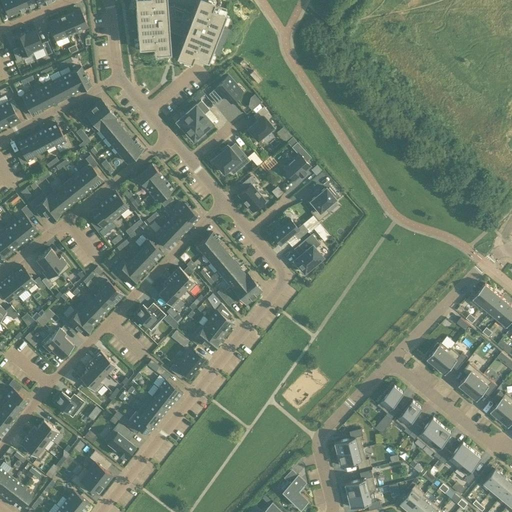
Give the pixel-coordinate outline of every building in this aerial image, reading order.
[(0,0),(8,16),(18,12),(12,0),(0,0)] [(12,0),(18,12),(28,7),(24,0),(12,0)] [(134,0),(137,44),(152,43),(153,50),(167,49),(168,50),(169,50),(168,30),(170,31),(180,35),(182,35),(175,54),(176,55),(177,53),(190,59),(193,52),(201,55),(207,57),(209,52),(209,53),(219,57),(233,21),(223,17),(222,17),(224,12),(210,7),(212,0),(195,0),(191,12),(184,9),(172,5),(166,5),(165,0),(134,0)] [(439,0),(425,0),(424,2),(440,15),(447,6),(439,0)] [(424,2),(418,8),(435,21),(440,15),(424,2)] [(501,18),(497,22),(505,30),(511,23),(511,7),(510,10),(506,7),(498,15),(501,18)] [(77,31),(88,27),(80,8),(69,13),(77,31)] [(418,8),(413,15),(429,28),(435,21),(418,8)] [(66,36),(77,31),(69,13),(58,17),(66,36)] [(413,15),(408,21),(424,34),(429,28),(413,15)] [(55,41),(66,36),(58,17),(47,22),(55,41)] [(408,21),(402,28),(419,41),(424,34),(408,21)] [(33,52),(43,48),(46,55),(52,52),(47,41),(41,43),(35,28),(24,32),(32,52),(33,52)] [(402,28),(397,34),(414,48),(419,41),(402,28)] [(33,52),(32,52),(24,32),(13,37),(17,47),(12,50),(17,61),(33,54),(34,54),(33,52)] [(397,34),(390,43),(407,56),(414,48),(397,34)] [(479,36),(471,44),(485,59),(493,51),(479,36)] [(471,44),(465,49),(479,65),(485,59),(471,44)] [(465,49),(459,55),(473,70),(479,65),(465,49)] [(459,55),(452,61),(467,76),(473,70),(459,55)] [(452,61),(446,66),(460,82),(467,76),(452,61)] [(80,89),(90,84),(80,66),(71,71),(80,89)] [(446,66),(440,72),(454,87),(460,82),(446,66)] [(253,70),(249,74),(257,83),(261,79),(253,70)] [(70,94),(80,89),(71,71),(61,76),(70,94)] [(440,72),(432,79),(446,95),(454,87),(440,72)] [(236,85),(228,75),(216,85),(217,86),(208,93),(217,103),(225,96),(230,101),(239,93),(234,87),(236,85)] [(61,99),(70,94),(61,76),(51,81),(61,99)] [(51,104),(61,99),(51,81),(41,86),(51,104)] [(42,109),(51,104),(41,86),(32,91),(42,110),(42,109)] [(32,115),(42,110),(32,91),(22,96),(32,115)] [(253,94),(250,97),(257,105),(260,102),(253,94)] [(85,112),(98,128),(114,115),(101,99),(85,112)] [(0,103),(0,107),(8,123),(18,118),(9,100),(0,103)] [(178,122),(176,123),(181,129),(183,127),(193,139),(211,123),(203,114),(209,109),(201,100),(177,121),(178,122)] [(253,115),(257,120),(248,128),(257,139),(261,136),(263,139),(270,132),(268,130),(272,127),(266,119),(271,116),(263,106),(253,115)] [(98,128),(105,136),(119,124),(113,117),(114,115),(98,128)] [(56,146),(66,141),(56,122),(46,127),(56,146)] [(105,136),(112,144),(126,133),(119,124),(105,136)] [(285,141),(292,135),(283,125),(277,131),(285,141)] [(55,146),(56,146),(46,127),(37,132),(45,148),(54,143),(55,146)] [(76,132),(82,140),(88,136),(81,128),(76,132)] [(35,153),(45,148),(37,132),(27,137),(36,156),(37,156),(35,153)] [(112,144),(119,153),(135,139),(133,141),(126,133),(112,144)] [(511,139),(505,134),(498,143),(511,153),(511,139)] [(21,164),(36,156),(27,137),(17,143),(21,150),(15,153),(21,164)] [(126,161),(137,152),(142,148),(135,139),(119,153),(126,161)] [(305,161),(310,156),(297,142),(292,147),(298,154),(283,168),(287,172),(285,174),(291,180),(292,178),(294,180),(299,175),(300,176),(305,171),(304,170),(310,165),(305,161)] [(511,153),(498,143),(491,152),(507,165),(511,158),(511,153)] [(235,154),(228,145),(212,159),(223,173),(236,162),(240,167),(249,160),(241,149),(235,154)] [(255,150),(249,154),(256,165),(261,161),(255,150)] [(93,187),(102,180),(92,167),(97,163),(90,154),(85,158),(89,163),(80,170),(93,187)] [(136,176),(143,185),(159,171),(152,163),(136,176)] [(93,187),(80,170),(71,176),(84,193),(92,186),(93,187)] [(143,185),(150,193),(166,180),(159,171),(143,185)] [(255,179),(251,174),(240,183),(244,189),(239,194),(244,200),(243,201),(244,201),(246,203),(246,204),(247,204),(252,210),(264,199),(251,183),(255,179)] [(76,199),(84,193),(71,176),(63,183),(76,199)] [(150,193),(157,202),(173,188),(166,180),(150,193)] [(67,206),(76,199),(63,183),(54,190),(67,206)] [(27,187),(21,191),(25,198),(31,194),(27,187)] [(333,196),(335,195),(329,188),(327,189),(325,187),(310,200),(315,207),(310,211),(313,215),(318,221),(328,212),(325,207),(335,199),(333,196)] [(59,213),(67,206),(54,190),(46,197),(59,213)] [(129,207),(128,207),(116,191),(107,198),(120,214),(129,207)] [(50,220),(59,213),(46,197),(37,204),(33,199),(28,203),(36,212),(41,208),(50,220)] [(111,221),(120,214),(107,198),(98,205),(111,221)] [(176,209),(183,202),(179,199),(172,206),(176,209)] [(192,224),(199,216),(184,202),(177,210),(192,224)] [(16,221),(28,237),(37,230),(28,218),(33,214),(25,204),(20,208),(25,214),(16,220),(16,221)] [(98,232),(111,221),(98,205),(90,212),(95,218),(90,222),(98,232)] [(184,232),(192,224),(177,210),(169,218),(184,232)] [(313,215),(306,220),(313,228),(319,223),(319,222),(318,221),(313,215)] [(293,232),(298,238),(307,230),(302,224),(297,228),(289,218),(288,219),(286,216),(280,221),(282,223),(271,233),(280,244),(293,232)] [(7,228),(7,227),(20,243),(28,237),(16,221),(16,220),(14,218),(5,225),(7,228)] [(129,227),(132,230),(142,222),(140,218),(129,227)] [(176,240),(184,232),(169,218),(161,226),(176,240)] [(149,225),(156,231),(161,226),(154,220),(149,225)] [(313,228),(318,234),(324,229),(319,223),(313,228)] [(154,234),(169,248),(176,240),(161,226),(154,234)] [(0,235),(12,250),(20,243),(7,227),(7,228),(0,233),(0,235)] [(204,253),(220,240),(212,231),(197,244),(204,253)] [(300,267),(303,271),(304,272),(304,271),(321,257),(322,257),(321,256),(315,248),(320,244),(311,233),(297,245),(303,251),(294,259),(293,260),(294,260),(294,261),(293,262),(298,268),(300,267)] [(0,235),(0,253),(3,257),(12,250),(0,235)] [(139,246),(141,248),(153,260),(161,251),(146,237),(139,246)] [(204,253),(211,261),(225,250),(218,242),(220,240),(204,253)] [(60,256),(58,258),(49,247),(42,253),(56,271),(63,265),(66,263),(60,256)] [(153,260),(141,248),(133,255),(146,268),(153,260)] [(211,261),(218,270),(232,258),(225,250),(211,261)] [(35,258),(44,269),(41,271),(47,278),(50,276),(56,271),(42,253),(36,258),(35,258)] [(126,263),(139,275),(146,268),(133,255),(126,263)] [(239,266),(232,258),(218,270),(225,278),(239,266)] [(122,259),(110,272),(118,280),(123,276),(131,283),(139,275),(126,263),(122,259)] [(33,280),(22,266),(21,265),(12,272),(26,289),(35,281),(41,289),(46,285),(38,276),(33,280)] [(192,281),(192,280),(178,266),(177,267),(170,275),(184,288),(192,281)] [(245,274),(239,266),(225,278),(232,286),(247,273),(247,272),(245,274)] [(18,295),(26,289),(12,272),(13,273),(5,279),(18,295)] [(261,289),(247,273),(232,286),(245,302),(261,289)] [(177,296),(184,288),(170,275),(162,282),(165,285),(177,296)] [(18,295),(5,279),(0,283),(0,290),(9,302),(18,295)] [(90,279),(86,283),(85,284),(90,288),(95,283),(90,279)] [(122,294),(107,279),(99,288),(114,303),(122,294)] [(481,305),(494,290),(485,283),(470,301),(479,309),(482,305),(481,305)] [(172,307),(179,299),(177,296),(165,285),(157,293),(172,307)] [(114,303),(99,288),(101,290),(93,297),(106,310),(113,302),(114,303)] [(502,297),(494,290),(481,305),(482,305),(490,312),(490,311),(502,297)] [(206,298),(214,304),(219,298),(211,292),(206,298)] [(228,305),(233,301),(225,292),(223,293),(220,296),(228,305)] [(106,310),(93,297),(86,305),(99,317),(106,310)] [(510,304),(502,297),(490,311),(490,312),(498,318),(510,304)] [(219,300),(215,303),(221,311),(225,308),(219,300)] [(155,305),(151,310),(143,302),(135,311),(151,328),(164,314),(155,305)] [(511,305),(510,304),(498,318),(496,320),(505,327),(511,319),(511,305)] [(11,305),(6,311),(14,318),(19,312),(11,305)] [(86,305),(79,313),(78,313),(91,325),(99,317),(86,305)] [(78,313),(79,313),(75,308),(67,317),(64,314),(60,319),(68,327),(73,323),(84,333),(91,325),(78,313)] [(225,331),(232,322),(216,309),(209,318),(225,331)] [(178,324),(170,316),(165,321),(173,329),(178,324)] [(457,322),(466,329),(470,325),(460,317),(457,322)] [(218,339),(225,331),(209,318),(202,326),(200,324),(200,325),(218,339)] [(211,348),(218,339),(200,325),(193,333),(189,331),(185,335),(195,343),(199,338),(211,348)] [(73,345),(63,335),(65,333),(59,327),(58,327),(56,329),(50,335),(66,351),(72,345),(73,345)] [(171,336),(177,342),(183,335),(176,329),(171,336)] [(48,350),(50,348),(60,358),(61,357),(66,351),(50,335),(44,341),(42,344),(48,350)] [(445,336),(443,343),(452,346),(454,340),(445,336)] [(511,347),(502,339),(498,342),(509,352),(511,348),(511,347)] [(427,358),(436,365),(450,349),(449,348),(440,341),(439,343),(437,342),(433,347),(434,349),(427,358)] [(436,365),(445,373),(452,365),(457,369),(463,361),(458,357),(460,355),(451,347),(449,348),(450,349),(436,365)] [(172,363),(168,368),(180,377),(184,372),(189,376),(204,358),(193,349),(178,368),(172,363)] [(115,364),(100,350),(92,358),(107,372),(114,364),(115,364)] [(497,356),(502,361),(507,355),(501,351),(497,356)] [(107,372),(92,358),(84,366),(87,369),(87,368),(99,380),(99,379),(107,372)] [(483,373),(469,362),(462,370),(467,374),(458,384),(468,392),(481,375),(483,373)] [(181,391),(166,379),(170,374),(159,365),(155,370),(165,378),(158,387),(174,400),(181,391)] [(87,369),(79,376),(96,392),(104,384),(99,379),(99,380),(87,368),(87,369)] [(497,385),(483,373),(481,375),(468,392),(477,399),(484,391),(488,395),(497,385)] [(29,399),(18,391),(21,386),(12,378),(8,383),(12,387),(5,396),(22,408),(29,399)] [(391,419),(399,409),(394,405),(404,392),(403,392),(394,385),(395,384),(394,384),(389,390),(387,389),(381,396),(383,397),(377,404),(387,412),(386,414),(391,419)] [(174,400),(158,387),(151,395),(153,397),(167,408),(174,400)] [(511,397),(505,392),(504,394),(499,390),(492,398),(497,402),(490,410),(499,418),(511,402),(511,397)] [(73,394),(69,399),(61,392),(53,402),(71,417),(83,402),(73,394)] [(147,406),(160,417),(167,408),(153,397),(153,398),(151,396),(149,394),(143,403),(147,406)] [(22,408),(5,396),(0,402),(0,405),(15,417),(22,408)] [(404,429),(409,434),(417,424),(412,420),(422,407),(421,407),(413,400),(412,399),(407,405),(396,419),(406,427),(404,429)] [(511,402),(499,418),(509,426),(511,421),(511,402)] [(154,425),(160,417),(147,406),(143,403),(137,411),(140,414),(154,425)] [(15,417),(0,405),(0,419),(8,425),(15,417)] [(93,419),(101,409),(96,405),(88,415),(93,419)] [(123,415),(119,420),(123,423),(129,427),(133,423),(145,432),(147,434),(148,432),(154,425),(140,414),(137,411),(136,410),(135,410),(128,419),(123,415)] [(409,434),(415,438),(416,436),(426,444),(442,424),(433,417),(434,416),(433,416),(422,429),(417,424),(409,434)] [(59,431),(43,418),(43,419),(36,427),(49,437),(52,440),(58,431),(59,431)] [(8,425),(0,419),(0,433),(1,434),(8,425)] [(125,456),(134,445),(125,438),(130,431),(118,421),(104,439),(117,450),(116,451),(122,456),(123,455),(125,456)] [(447,449),(442,445),(452,432),(452,431),(451,432),(442,424),(426,444),(436,452),(434,454),(439,458),(444,453),(447,449)] [(49,437),(33,425),(33,426),(26,434),(42,446),(49,438),(49,437)] [(363,447),(360,435),(363,434),(361,428),(349,431),(351,437),(334,441),(335,442),(338,453),(363,447)] [(42,446),(26,434),(20,443),(35,455),(42,446)] [(457,467),(472,449),(463,442),(463,441),(452,453),(447,449),(444,453),(448,457),(447,458),(457,467)] [(338,453),(341,465),(340,465),(340,466),(357,461),(359,468),(371,465),(369,458),(366,459),(363,447),(338,453)] [(481,456),(472,449),(457,467),(467,475),(464,479),(469,483),(477,474),(471,469),(482,457),(481,456)] [(87,470),(104,483),(111,474),(106,469),(100,464),(105,458),(94,450),(89,456),(94,461),(88,470),(87,470)] [(97,493),(104,483),(87,470),(88,470),(84,467),(77,476),(75,474),(70,480),(81,488),(85,483),(90,487),(97,493)] [(483,482),(492,489),(503,475),(495,468),(483,482)] [(348,495),(369,490),(376,488),(371,469),(360,472),(361,478),(345,483),(346,483),(348,495)] [(0,492),(3,495),(16,478),(7,472),(0,480),(0,492)] [(309,499),(299,489),(306,481),(298,474),(283,490),(291,497),(302,507),(309,499)] [(492,489),(500,496),(511,481),(503,475),(492,489)] [(11,501),(24,485),(16,478),(3,495),(11,501)] [(500,496),(508,503),(511,498),(511,481),(500,496)] [(409,510),(423,494),(424,492),(415,484),(413,486),(400,502),(409,510)] [(20,508),(33,492),(24,485),(11,501),(20,508)] [(267,493),(273,499),(277,494),(271,488),(267,493)] [(89,502),(73,489),(66,498),(82,511),(89,502)] [(369,490),(348,495),(351,506),(351,507),(367,503),(369,509),(381,506),(379,500),(372,501),(369,490)] [(423,511),(432,502),(423,494),(409,510),(411,511),(423,511)] [(81,511),(82,511),(66,498),(59,507),(65,511),(81,511)] [(282,511),(283,511),(272,501),(262,511),(282,511)] [(439,511),(441,510),(432,502),(423,511),(439,511)]
